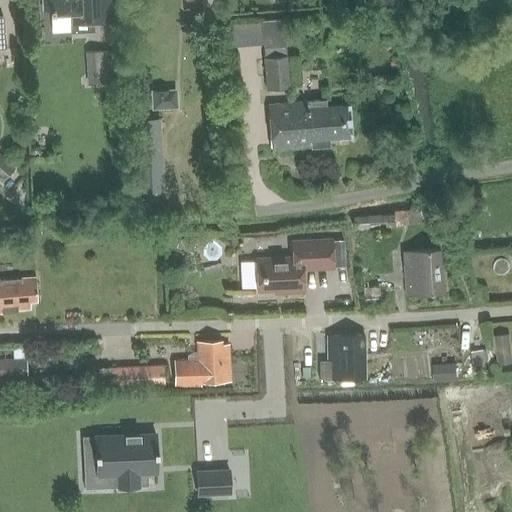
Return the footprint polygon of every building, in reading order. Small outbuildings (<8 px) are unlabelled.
[(41,0),(42,13),(52,12),(53,20),(58,20),(58,19),(69,18),(69,27),(112,24),(110,0),(41,0)] [(285,20),(261,22),(264,60),(256,61),(257,76),(265,76),(266,89),(289,87),(285,20)] [(109,52),(88,53),(90,86),(111,84),(109,52)] [(177,89),(150,90),(151,110),(178,109),(177,89)] [(329,140),(351,138),(349,106),(326,108),(326,101),(268,106),(272,151),(329,147),(329,140)] [(160,119),(136,120),(140,195),(164,194),(160,119)] [(14,169),(0,156),(0,181),(2,183),(14,169)] [(163,233),(160,243),(176,247),(179,237),(163,233)] [(293,258),(256,260),(257,262),(257,272),(258,288),(258,292),(284,291),(284,294),(304,293),(303,270),(319,269),(333,269),(333,267),(333,251),(332,241),(332,240),(318,241),(292,242),(293,258)] [(406,297),(443,294),(440,251),(403,254),(406,297)] [(30,303),(38,302),(36,279),(0,281),(0,315),(18,313),(18,311),(31,310),(30,303)] [(329,380),(364,380),(364,337),(328,337),(329,380)] [(511,354),(510,337),(495,338),(499,367),(511,365),(511,354)] [(186,361),(175,362),(176,387),(201,386),(201,382),(230,381),(228,346),(221,346),(221,342),(202,343),(202,348),(198,348),(198,355),(195,355),(186,355),(186,361)] [(24,347),(11,347),(12,359),(24,359),(24,347)] [(483,351),(471,352),(473,371),(485,370),(486,372),(493,372),(491,349),(483,350),(483,351)] [(456,363),(433,364),(433,383),(457,382),(456,363)] [(166,390),(165,368),(111,370),(112,392),(166,390)] [(125,431),(92,432),(94,476),(147,474),(156,473),(156,458),(154,430),(125,431)] [(228,480),(196,481),(197,505),(229,504),(228,480)]
